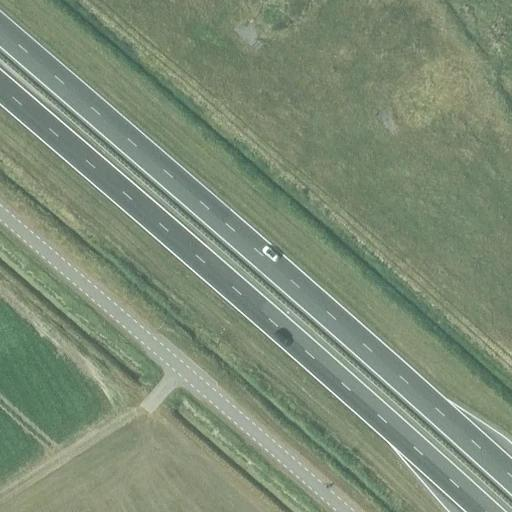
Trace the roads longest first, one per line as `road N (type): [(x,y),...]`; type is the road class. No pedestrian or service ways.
road 1 (trunk): [(511,477),(0,28)]
road 2 (trunk): [(0,86),(484,511)]
road 3 (unclassified): [(0,213),(345,511)]
